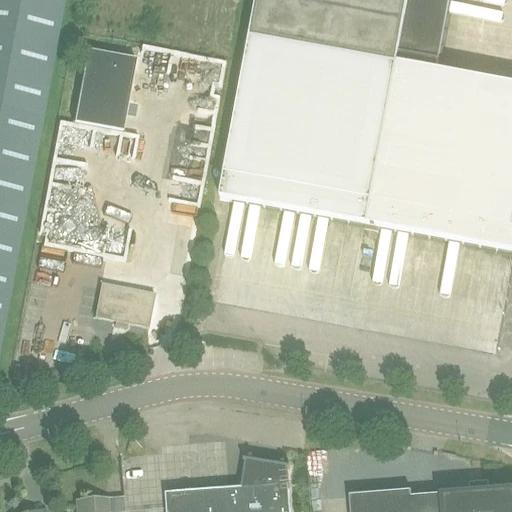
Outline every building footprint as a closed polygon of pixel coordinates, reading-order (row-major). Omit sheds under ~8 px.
[(0,0),(0,348),(64,0),(0,0)] [(257,0),(250,40),(221,200),(511,254),(511,87),(437,73),(450,0),(257,0)] [(122,134),(136,61),(87,52),(73,125),(122,134)] [(101,285),(95,319),(116,323),(115,328),(126,330),(127,325),(148,329),(155,296),(101,285)] [(291,511),(288,467),(245,461),(241,489),(166,495),(166,511),(291,511)] [(350,511),(511,511),(511,489),(489,491),(489,485),(487,486),(488,488),(473,489),(473,487),(471,487),(472,493),(438,496),(439,497),(427,498),(411,499),(411,493),(349,498),(350,511)] [(108,511),(107,500),(75,502),(76,511),(108,511)]
